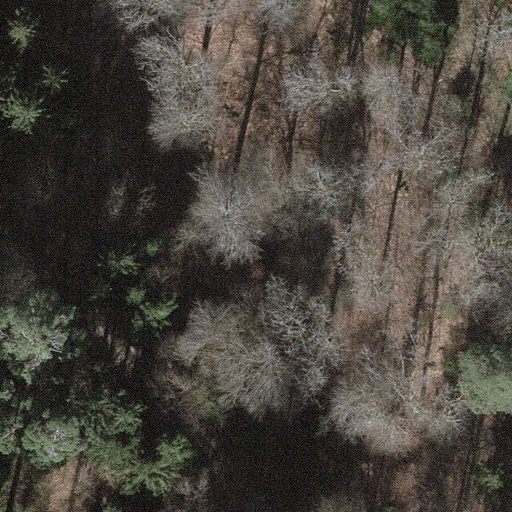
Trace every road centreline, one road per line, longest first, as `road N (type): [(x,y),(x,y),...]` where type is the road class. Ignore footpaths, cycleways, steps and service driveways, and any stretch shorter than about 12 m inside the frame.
road 1 (track): [(0,234),(62,281),(263,511)]
road 2 (track): [(511,150),(469,0)]
